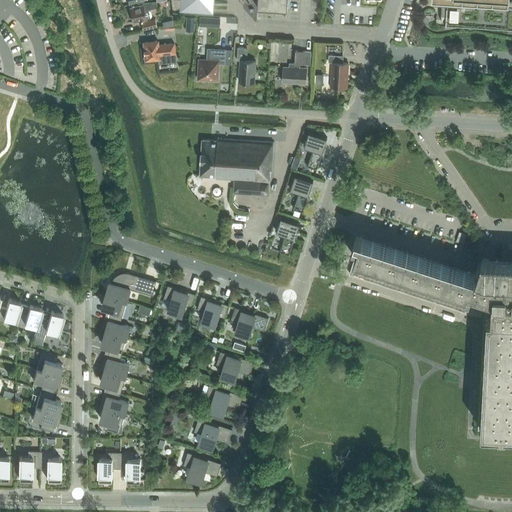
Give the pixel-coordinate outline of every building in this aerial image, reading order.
[(181,0),(182,0),(186,1),(186,5),(193,6),(192,8),(198,8),(198,6),(205,6),(205,2),(209,2),(209,0),(181,0)] [(257,0),(257,8),(287,10),(287,0),(257,0)] [(511,0),(431,0),(432,1),(442,2),(441,16),(436,15),(436,20),(436,21),(436,22),(437,23),(437,24),(438,24),(439,25),(440,25),(441,25),(445,25),(446,26),(446,25),(446,23),(492,26),(511,26),(511,0)] [(133,22),(146,19),(150,18),(152,15),(151,11),(148,10),(157,8),(156,1),(142,2),(133,4),(134,6),(129,7),(133,22)] [(195,17),(186,16),(185,30),(194,31),(195,17)] [(200,17),(199,26),(219,27),(219,18),(200,17)] [(157,27),(155,18),(140,22),(142,30),(157,27)] [(145,60),(159,59),(159,63),(176,61),(174,42),(158,44),(158,40),(143,42),(145,60)] [(240,60),(239,81),(254,82),(256,61),(245,60),(246,48),(238,47),(237,60),(240,60)] [(207,48),(207,60),(199,59),(198,79),(218,80),(219,63),(225,63),(226,49),(207,48)] [(283,67),(282,82),(306,83),(307,68),(300,68),(300,64),(311,64),(311,51),(296,51),(295,64),(289,63),(289,67),(283,67)] [(331,87),(347,88),(348,63),(342,63),(343,56),(329,55),(328,62),(333,62),(331,87)] [(304,146),(313,149),(308,166),(317,169),(327,138),(309,132),(304,146)] [(200,175),(209,176),(209,178),(253,181),(252,194),(269,195),(270,170),(272,170),(274,142),(218,138),(218,140),(202,139),(200,175)] [(294,208),(303,211),(313,180),(295,174),(290,189),(299,192),(294,208)] [(280,251),(289,254),(299,223),(281,217),(276,232),(285,235),(280,251)] [(463,244),(467,234),(459,232),(456,241),(463,244)] [(511,255),(507,255),(507,259),(482,257),(477,275),(356,235),(353,244),(358,246),(349,274),(465,312),(469,299),(472,290),(494,297),(493,298),(485,300),(478,430),(511,431),(511,255)] [(156,281),(130,273),(128,272),(126,272),(124,272),(122,273),(120,273),(119,274),(117,275),(116,276),(114,277),(114,278),(113,279),(112,281),(111,282),(109,282),(106,293),(127,300),(131,289),(152,295),(156,281)] [(167,309),(184,314),(182,313),(185,305),(191,307),(196,294),(168,285),(164,298),(171,300),(168,309),(167,308),(167,309)] [(127,300),(106,293),(102,305),(111,308),(110,314),(122,317),(127,300)] [(201,319),(201,320),(218,325),(216,324),(219,316),(225,318),(229,305),(201,296),(197,309),(205,311),(202,319),(201,319)] [(4,316),(15,320),(18,312),(21,302),(9,298),(6,308),(0,306),(0,320),(3,321),(4,316)] [(25,323),(36,326),(37,326),(39,318),(42,308),(30,304),(27,314),(18,312),(15,320),(13,324),(24,327),(25,323)] [(252,326),(264,330),(269,318),(235,307),(231,319),(238,322),(235,330),(234,330),(234,331),(251,336),(249,335),(252,326)] [(34,330),(45,334),(46,329),(58,332),(60,324),(62,319),(63,314),(51,311),(48,320),(39,318),(37,326),(36,326),(34,330)] [(122,317),(110,314),(108,319),(105,318),(101,331),(105,332),(105,331),(127,338),(130,326),(120,323),(122,317)] [(105,331),(105,332),(102,343),(111,345),(109,351),(122,355),(127,338),(105,331)] [(206,340),(204,345),(216,349),(218,344),(206,340)] [(235,341),(233,347),(244,350),(246,345),(235,341)] [(53,360),(54,354),(42,350),(36,368),(58,375),(58,374),(62,363),(53,360)] [(122,355),(109,351),(107,357),(104,356),(100,368),(104,370),(104,369),(126,375),(129,364),(125,362),(125,360),(121,358),(122,355)] [(250,375),(254,362),(220,351),(216,364),(224,366),(221,375),(220,374),(220,375),(237,380),(235,379),(238,371),(250,375)] [(154,363),(156,357),(145,354),(144,360),(154,363)] [(59,388),(62,375),(58,374),(58,375),(36,368),(33,380),(43,383),(41,389),(54,392),(55,387),(59,388)] [(104,369),(104,370),(101,381),(110,383),(108,389),(121,393),(126,375),(104,369)] [(239,408),(243,395),(210,384),(205,397),(213,400),(210,408),(209,408),(209,409),(226,414),(226,413),(224,413),(227,404),(239,408)] [(58,413),(58,412),(61,401),(52,398),(54,392),(41,389),(36,406),(58,413)] [(121,393),(108,389),(106,395),(103,394),(100,406),(103,407),(104,407),(125,413),(129,402),(119,399),(121,393)] [(40,427),(53,431),(55,424),(58,425),(62,413),(58,412),(58,413),(36,406),(32,418),(42,421),(40,427)] [(109,421),(107,429),(119,433),(120,432),(122,433),(123,428),(121,428),(125,413),(104,407),(103,407),(100,418),(109,421)] [(189,408),(187,414),(194,417),(197,415),(198,412),(189,408)] [(232,429),(199,418),(194,431),(202,433),(199,442),(198,442),(215,448),(215,447),(213,446),(216,438),(228,442),(232,429)] [(19,456),(19,478),(32,479),(32,467),(40,467),(40,450),(28,450),(28,457),(19,456)] [(47,479),(60,479),(61,457),(52,457),(52,450),(40,450),(40,467),(47,467),(47,479)] [(100,458),(99,480),(112,480),(113,468),(120,468),(120,452),(108,451),(108,458),(100,458)] [(141,480),(141,458),(132,458),(132,452),(120,452),(120,468),(127,468),(127,480),(141,480)] [(217,476),(221,463),(188,452),(183,465),(191,467),(188,476),(187,475),(187,476),(204,481),(202,480),(205,472),(217,476)] [(0,456),(0,478),(8,478),(8,456),(0,456)]
